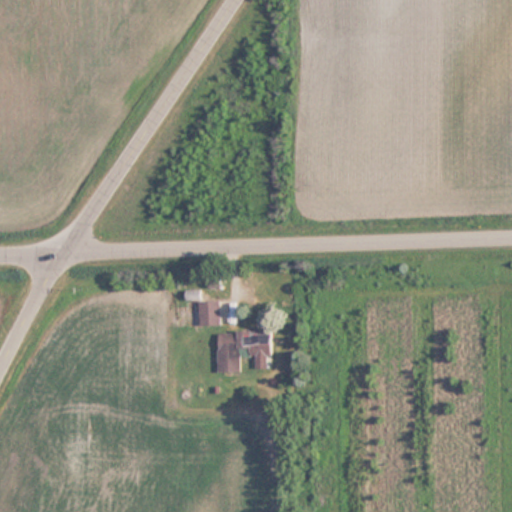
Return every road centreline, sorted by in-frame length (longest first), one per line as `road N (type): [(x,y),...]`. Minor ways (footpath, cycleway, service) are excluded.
road 1 (residential): [(53,253),(511,236)]
road 2 (secondary): [(53,253),(231,0)]
road 3 (residential): [(0,366),(53,253)]
